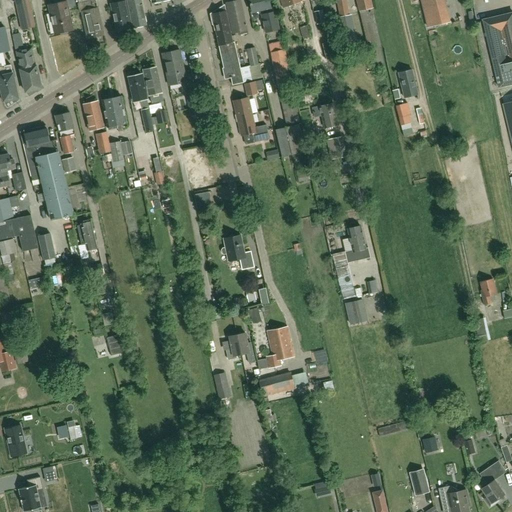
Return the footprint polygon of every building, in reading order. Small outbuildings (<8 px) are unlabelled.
[(14,0),(17,11),(21,30),(35,27),(28,0),(14,0)] [(75,0),(57,0),(58,4),(49,6),(56,34),(73,30),(68,7),(77,6),(75,0)] [(78,4),(80,12),(83,11),(89,39),(104,35),(98,8),(96,9),(94,1),(93,1),(92,0),(79,0),(80,4),(78,4)] [(130,28),(124,0),(118,0),(119,2),(112,4),(117,31),(130,28)] [(141,0),(126,0),(127,1),(128,1),(133,28),(147,25),(141,0)] [(238,0),(233,1),(240,34),(247,33),(240,0),(238,0)] [(261,9),(262,14),(261,14),(265,32),(279,29),(275,11),(274,11),(272,6),(270,7),(268,0),(248,0),(251,11),(261,9)] [(345,0),(337,0),(340,16),(349,14),(345,0)] [(371,0),(356,0),(359,11),(368,50),(369,50),(373,65),(383,62),(379,47),(381,47),(372,8),(373,8),(371,0)] [(240,34),(233,1),(226,3),(232,33),(239,32),(240,34)] [(243,82),(234,42),(232,42),(225,7),(216,13),(211,14),(214,23),(212,24),(213,30),(215,29),(223,67),(231,66),(233,76),(230,77),(231,85),(243,82)] [(313,12),(314,15),(317,25),(326,23),(323,10),(313,12)] [(511,13),(502,16),(501,13),(495,15),(495,17),(484,20),(500,87),(511,84),(511,13)] [(357,43),(351,15),(338,17),(343,45),(357,43)] [(307,25),(300,27),(303,39),(311,37),(307,25)] [(0,83),(4,102),(19,99),(14,77),(15,77),(14,70),(12,70),(11,65),(6,66),(3,53),(10,51),(5,28),(0,28),(0,83)] [(279,50),(270,52),(272,61),(286,127),(275,130),(282,158),(291,155),(297,153),(299,161),(307,159),(305,152),(299,124),(288,69),(289,69),(286,57),(284,45),(278,46),(279,50)] [(255,47),(246,49),(250,66),(259,65),(255,47)] [(42,88),(32,48),(17,52),(26,92),(42,88)] [(179,49),(161,53),(169,85),(186,81),(179,49)] [(143,70),(149,95),(150,95),(152,103),(162,100),(161,92),(156,67),(143,70)] [(399,73),(404,97),(418,93),(412,70),(399,73)] [(146,98),(141,74),(138,75),(138,74),(136,73),(129,74),(128,76),(128,77),(133,101),(139,100),(146,98)] [(257,93),(254,81),(244,84),(247,95),(257,93)] [(201,118),(200,113),(195,90),(185,92),(191,120),(201,118)] [(385,106),(392,105),(389,92),(381,93),(385,106)] [(111,98),(117,128),(118,131),(123,130),(122,124),(127,123),(121,96),(111,98)] [(254,127),(247,97),(233,101),(241,135),(252,133),(254,142),(269,139),(266,125),(254,127)] [(108,130),(117,128),(111,98),(101,100),(107,127),(108,130)] [(97,101),(90,103),(83,104),(89,131),(96,129),(102,128),(97,101)] [(511,102),(503,105),(511,143),(511,102)] [(314,117),(321,115),(324,128),(338,124),(333,103),(312,108),(314,117)] [(396,106),(399,118),(410,114),(407,103),(396,106)] [(421,108),(416,109),(420,124),(424,123),(421,108)] [(149,109),(141,110),(146,133),(154,131),(153,124),(151,118),(149,109)] [(156,117),(151,118),(153,124),(157,123),(158,124),(168,122),(165,110),(155,112),(156,117)] [(69,112),(55,115),(59,131),(60,131),(61,137),(60,137),(64,153),(74,151),(70,135),(75,134),(69,112)] [(163,124),(158,126),(162,146),(167,145),(163,124)] [(37,130),(21,134),(22,138),(31,179),(40,177),(42,184),(44,193),(46,201),(51,220),(73,214),(56,140),(50,141),(47,128),(46,125),(36,127),(37,130)] [(107,131),(96,133),(100,153),(111,151),(107,131)] [(333,139),(337,159),(347,157),(342,137),(333,139)] [(117,141),(109,143),(111,150),(113,160),(123,158),(123,155),(120,143),(120,141),(117,141)] [(130,141),(120,143),(123,155),(133,153),(130,141)] [(9,160),(8,154),(0,155),(0,173),(3,186),(9,185),(8,178),(9,178),(7,170),(11,169),(12,168),(15,167),(13,159),(9,160)] [(73,157),(62,160),(65,173),(76,170),(73,157)] [(158,185),(165,183),(162,171),(155,173),(158,185)] [(23,172),(12,175),(14,186),(15,191),(27,188),(26,185),(23,172)] [(212,205),(209,192),(194,195),(197,208),(212,205)] [(0,238),(18,235),(22,251),(39,247),(31,214),(14,218),(9,198),(0,199),(0,238)] [(81,224),(81,225),(77,226),(79,234),(83,234),(87,250),(96,248),(91,222),(81,224)] [(344,252),(332,254),(338,274),(344,299),(356,297),(351,277),(350,271),(347,263),(370,258),(368,248),(366,248),(361,226),(347,229),(349,238),(342,240),(344,252)] [(75,254),(81,254),(78,230),(72,230),(75,254)] [(50,233),(38,236),(43,260),(44,260),(54,258),(56,258),(51,234),(50,233)] [(224,255),(227,254),(228,261),(240,258),(242,269),(253,267),(250,251),(244,252),(240,235),(235,236),(234,235),(230,236),(229,237),(223,238),(225,248),(222,248),(221,250),(222,254),(224,255)] [(13,239),(0,241),(0,248),(2,256),(1,256),(1,258),(2,258),(6,275),(14,273),(9,254),(16,253),(13,239)] [(0,304),(11,302),(2,263),(0,263),(0,261),(0,304)] [(101,274),(104,274),(102,263),(90,266),(92,276),(96,295),(106,293),(103,284),(104,284),(101,274)] [(497,294),(493,279),(480,282),(483,293),(481,293),(484,305),(492,303),(491,300),(495,299),(494,294),(497,294)] [(248,302),(253,301),(256,300),(253,288),(245,290),(248,302)] [(337,310),(345,308),(343,300),(335,302),(337,310)] [(351,324),(361,322),(357,301),(346,303),(351,324)] [(101,315),(104,326),(114,324),(112,312),(101,315)] [(485,317),(474,320),(473,320),(478,342),(490,339),(485,317)] [(267,357),(267,359),(257,361),(259,369),(269,367),(269,368),(281,365),(279,359),(284,358),(291,357),(294,356),(288,327),(278,329),(267,331),(272,355),(267,357)] [(247,344),(245,333),(237,335),(238,342),(240,342),(243,354),(247,353),(249,363),(255,361),(251,343),(247,344)] [(118,334),(106,337),(111,355),(123,352),(118,334)] [(238,342),(237,335),(229,336),(230,341),(223,342),(224,347),(226,347),(228,359),(236,358),(236,355),(243,354),(240,342),(238,342)] [(2,339),(0,339),(0,362),(2,370),(15,367),(11,352),(5,353),(2,339)] [(259,384),(257,373),(237,377),(239,388),(259,384)] [(291,373),(259,382),(262,397),(295,388),(291,373)] [(229,387),(217,390),(220,399),(231,396),(229,387)] [(5,428),(5,429),(6,436),(11,457),(27,454),(20,425),(8,427),(6,428),(5,428)] [(69,437),(66,425),(56,427),(59,439),(69,437)] [(74,427),(68,428),(71,441),(77,439),(74,427)] [(435,437),(422,440),(425,453),(438,450),(435,437)] [(471,440),(463,442),(465,449),(467,455),(474,453),(471,440)] [(511,459),(507,445),(501,447),(506,462),(511,460),(511,459)] [(498,461),(492,465),(479,474),(487,485),(481,489),(486,497),(484,498),(490,507),(498,501),(496,498),(503,494),(494,480),(492,480),(491,479),(498,474),(499,474),(504,470),(498,461)] [(409,472),(415,496),(430,492),(423,469),(409,472)] [(28,487),(18,489),(19,490),(19,489),(20,497),(21,504),(22,504),(24,511),(23,511),(24,511),(41,508),(41,507),(37,490),(43,488),(40,477),(27,480),(28,487)] [(459,491),(450,486),(438,488),(442,504),(449,502),(451,511),(468,511),(468,506),(469,505),(466,490),(459,491)] [(387,511),(382,490),(372,492),(376,511),(387,511)]
